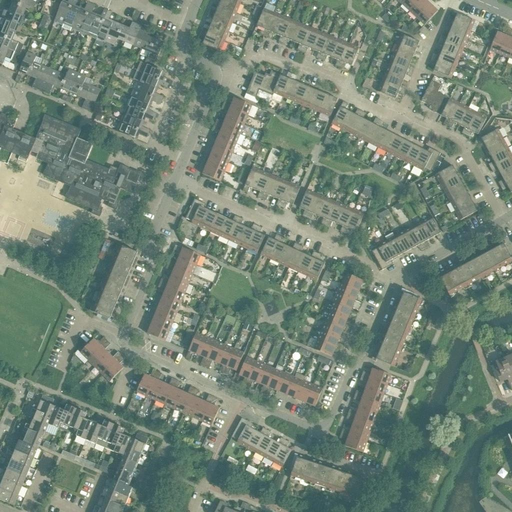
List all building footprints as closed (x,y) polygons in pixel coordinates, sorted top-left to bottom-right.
[(32,11),(35,2),(30,0),(13,0),(13,2),(19,5),(16,14),(24,17),(25,16),(23,15),(25,9),(32,11)] [(63,24),(73,0),(68,0),(68,1),(70,3),(69,4),(62,1),(54,21),(63,24)] [(70,31),(71,28),(79,9),(73,6),(73,4),(76,5),(77,0),(73,0),(63,24),(61,28),(70,31)] [(236,14),(240,4),(229,0),(220,0),(218,6),(236,14)] [(409,12),(419,0),(405,0),(402,5),(409,12)] [(416,19),(430,4),(424,0),(419,0),(409,12),(416,19)] [(19,5),(13,2),(9,11),(3,8),(0,16),(0,17),(19,25),(22,17),(24,18),(24,17),(16,14),(19,5)] [(80,31),(91,5),(87,3),(85,9),(87,10),(86,12),(79,9),(71,28),(80,31)] [(424,26),(437,12),(430,4),(416,19),(424,26)] [(88,35),(96,16),(89,13),(90,11),(92,12),(95,6),(91,5),(80,31),(88,35)] [(232,23),(236,14),(218,6),(216,11),(210,9),(209,14),(232,23)] [(264,37),(274,13),(263,9),(256,27),(261,29),(259,35),(264,37)] [(96,38),(107,12),(104,10),(101,16),(103,17),(102,19),(96,16),(88,35),(96,38)] [(105,42),(113,23),(106,20),(107,18),(109,19),(111,13),(107,12),(96,38),(105,42)] [(276,35),(283,17),(274,13),(264,37),(268,38),(270,33),(276,35)] [(228,32),(232,23),(209,14),(207,18),(212,20),(210,25),(228,32)] [(474,33),(478,23),(457,14),(455,19),(449,17),(447,21),(470,31),(474,33)] [(15,33),(19,25),(0,17),(0,27),(2,28),(0,33),(0,37),(5,39),(8,31),(17,35),(17,33),(15,33)] [(282,44),(292,21),(283,17),(276,35),(280,37),(278,43),(282,44)] [(294,43),(302,25),(292,21),(282,44),(287,46),(289,41),(294,43)] [(467,41),(470,31),(447,21),(445,26),(451,28),(449,33),(467,41)] [(118,33),(121,26),(113,23),(105,42),(114,45),(116,39),(123,42),(122,44),(123,44),(126,36),(118,33)] [(133,46),(141,27),(132,23),(129,29),(121,26),(118,33),(126,36),(123,44),(124,45),(125,43),(133,46)] [(224,42),(228,32),(210,25),(208,30),(203,28),(201,33),(224,42)] [(301,52),(311,29),(302,25),(294,43),(299,45),(297,50),(301,52)] [(155,40),(147,37),(149,31),(141,27),(133,46),(140,49),(140,51),(141,52),(145,43),(152,47),(155,40)] [(499,55),(510,29),(505,28),(502,35),(497,33),(490,50),(499,55)] [(313,51),(321,33),(311,29),(301,52),(305,54),(308,49),(313,51)] [(509,59),(511,50),(511,38),(511,39),(511,36),(511,30),(510,29),(499,55),(509,59)] [(23,46),(12,41),(15,35),(16,36),(17,35),(8,31),(5,39),(0,37),(0,46),(19,55),(23,46)] [(220,52),(224,42),(201,33),(199,37),(204,39),(202,45),(220,52)] [(320,60),(330,37),(321,33),(313,51),(318,53),(316,58),(320,60)] [(463,50),(467,41),(449,33),(447,38),(441,36),(439,40),(463,50)] [(419,42),(413,40),(401,35),(397,44),(415,52),(419,42)] [(332,59),(340,41),(330,37),(320,60),(325,62),(327,56),(332,59)] [(156,63),(163,44),(155,40),(152,47),(145,43),(141,52),(142,52),(143,50),(149,53),(144,64),(145,65),(150,66),(150,65),(150,64),(148,64),(149,60),(155,63),(156,63)] [(459,59),(463,50),(439,40),(438,45),(443,47),(441,52),(459,59)] [(339,68),(349,45),(340,41),(332,59),(337,61),(335,66),(339,68)] [(415,52),(397,44),(393,54),(411,62),(415,52)] [(351,67),(358,49),(349,45),(339,68),(343,70),(346,64),(351,67)] [(16,63),(19,55),(0,46),(0,64),(2,65),(5,59),(16,63)] [(455,69),(459,59),(441,52),(439,57),(433,55),(432,59),(455,69)] [(40,65),(34,63),(36,57),(27,53),(19,72),(28,76),(30,69),(38,72),(41,64),(40,64),(40,65)] [(409,67),(411,62),(393,54),(389,64),(412,73),(414,69),(409,67)] [(455,69),(432,59),(430,63),(435,66),(433,71),(451,78),(455,69)] [(42,89),(50,70),(42,66),(43,65),(41,64),(38,72),(30,69),(28,76),(35,79),(32,88),(37,90),(39,87),(42,89)] [(412,73),(389,64),(385,73),(403,81),(405,75),(411,78),(412,73)] [(164,73),(153,68),(150,66),(145,65),(141,73),(168,84),(170,81),(164,78),(163,81),(161,80),(164,73)] [(56,80),(59,72),(58,71),(57,73),(50,70),(42,89),(45,90),(44,93),(49,95),(53,86),(61,89),(64,83),(56,80)] [(69,93),(77,74),(68,70),(66,76),(60,74),(60,72),(59,72),(56,80),(64,83),(61,89),(69,93)] [(272,96),(273,94),(281,76),(271,72),(268,78),(255,73),(246,94),(256,98),(259,91),(272,96)] [(282,97),(292,74),(288,72),(285,78),(281,76),(273,94),(282,97)] [(168,84),(141,73),(138,82),(157,90),(160,83),(162,84),(161,86),(167,88),(168,84)] [(403,81),(385,73),(381,83),(405,92),(407,88),(401,85),(403,81)] [(89,86),(83,84),(86,77),(77,74),(69,93),(78,96),(80,90),(88,93),(91,85),(90,84),(89,86)] [(292,101),(299,84),(294,82),(296,76),(292,74),(282,97),(292,101)] [(440,116),(448,98),(437,93),(441,86),(431,81),(421,102),(433,108),(432,111),(440,116)] [(157,90),(138,82),(135,90),(161,101),(163,97),(157,95),(156,97),(154,97),(157,90)] [(405,92),(381,83),(377,92),(395,100),(397,94),(403,96),(405,92)] [(301,105),(308,88),(299,84),(292,101),(301,105)] [(92,110),(100,90),(92,87),(92,85),(91,85),(88,93),(80,90),(78,96),(85,100),(81,109),(87,111),(89,108),(92,110)] [(310,109),(318,91),(308,88),(301,105),(310,109)] [(161,101),(135,90),(131,98),(150,106),(153,99),(155,100),(154,103),(160,105),(161,101)] [(320,113),(327,95),(318,91),(310,109),(320,113)] [(330,117),(337,100),(327,95),(320,113),(330,117)] [(150,106),(131,98),(128,107),(141,112),(154,118),(156,114),(151,112),(150,112),(149,114),(147,113),(150,106)] [(447,126),(459,104),(448,98),(440,116),(446,119),(443,124),(447,126)] [(248,116),(252,106),(234,99),(232,104),(224,101),(222,105),(248,116)] [(341,129),(349,112),(345,110),(347,104),(343,102),(331,124),(341,129)] [(459,126),(468,108),(459,104),(447,126),(451,128),(454,123),(459,126)] [(248,116),(222,105),(221,110),(228,113),(226,117),(244,125),(248,116)] [(154,118),(141,112),(128,107),(124,115),(143,123),(146,116),(148,117),(147,119),(153,121),(154,118)] [(465,136),(477,113),(468,108),(459,126),(464,128),(461,133),(465,136)] [(350,134),(361,111),(357,109),(354,115),(349,112),(341,129),(350,134)] [(359,138),(368,121),(363,119),(365,114),(361,111),(350,134),(359,138)] [(478,135),(486,118),(477,113),(465,136),(470,138),(472,132),(478,135)] [(93,145),(77,139),(73,137),(77,129),(45,116),(35,139),(24,134),(13,130),(16,122),(9,119),(7,123),(0,119),(0,116),(0,115),(0,149),(0,148),(28,160),(32,148),(40,151),(36,159),(48,164),(43,175),(70,186),(65,198),(93,209),(91,213),(99,217),(103,208),(99,207),(102,199),(109,202),(107,206),(116,210),(119,202),(115,200),(120,189),(132,194),(140,174),(120,165),(117,173),(86,161),(91,149),(93,145)] [(140,130),(143,123),(124,115),(121,123),(147,135),(149,131),(144,129),(142,131),(140,130)] [(240,135),(244,125),(226,117),(224,123),(216,120),(215,124),(240,135)] [(368,143),(379,121),(375,119),(372,124),(368,121),(359,138),(368,143)] [(377,148),(386,131),(381,128),(384,123),(379,121),(368,143),(377,148)] [(147,135),(121,123),(117,132),(136,140),(139,133),(141,133),(141,136),(146,138),(147,135)] [(236,144),(240,135),(215,124),(213,129),(220,132),(218,137),(236,144)] [(486,148),(503,139),(498,130),(481,139),(486,148)] [(386,153),(395,135),(386,131),(377,148),(386,153)] [(395,157),(404,140),(395,135),(386,153),(395,157)] [(232,154),(236,144),(218,137),(214,146),(232,154)] [(490,157),(507,148),(503,139),(486,148),(489,155),(490,157)] [(404,162),(413,145),(404,140),(395,157),(404,162)] [(414,167),(422,150),(413,145),(404,162),(414,167)] [(228,163),(232,154),(214,146),(210,156),(228,163)] [(490,169),(511,157),(511,156),(507,148),(490,157),(493,162),(488,165),(490,169)] [(430,173),(440,154),(432,150),(431,152),(428,150),(427,152),(422,150),(414,167),(423,171),(424,169),(430,173)] [(224,172),(228,163),(210,156),(206,165),(224,172)] [(500,175),(511,168),(511,157),(490,169),(492,173),(498,170),(500,175)] [(220,182),(224,172),(206,165),(202,175),(220,182)] [(457,175),(452,166),(435,175),(440,185),(457,175)] [(254,190),(262,172),(252,168),(242,191),(247,193),(249,188),(254,190)] [(500,187),(511,180),(511,168),(500,175),(503,180),(498,183),(500,187)] [(261,199),(271,176),(262,172),(254,190),(259,192),(257,198),(261,199)] [(462,184),(457,175),(440,185),(445,193),(462,184)] [(273,198),(281,180),(271,176),(261,199),(266,201),(268,196),(273,198)] [(280,207),(290,184),(281,180),(273,198),(278,200),(276,205),(280,207)] [(510,193),(511,192),(511,180),(500,187),(502,191),(507,188),(510,193)] [(292,206),(300,188),(290,184),(280,207),(285,209),(287,204),(292,206)] [(450,202),(467,193),(462,184),(445,193),(450,202)] [(306,218),(316,195),(306,191),(299,209),(304,211),(302,216),(306,218)] [(472,202),(467,193),(450,202),(455,211),(472,202)] [(318,216),(325,199),(316,195),(306,218),(311,220),(313,214),(318,216)] [(201,228),(209,211),(204,209),(205,206),(201,205),(202,203),(194,199),(185,219),(192,222),(191,224),(201,228)] [(325,226),(335,203),(325,199),(318,216),(323,219),(321,224),(325,226)] [(460,221),(477,211),(472,202),(455,211),(460,221)] [(337,224),(344,206),(335,203),(325,226),(329,228),(332,222),(337,224)] [(344,234),(354,210),(344,206),(337,224),(342,226),(340,232),(344,234)] [(356,232),(363,214),(354,210),(344,234),(348,236),(351,230),(356,232)] [(210,232),(218,215),(209,211),(201,228),(210,232)] [(219,237),(227,219),(218,215),(210,232),(219,237)] [(228,241),(239,218),(235,216),(232,221),(227,219),(219,237),(228,241)] [(443,239),(431,217),(422,222),(431,239),(436,236),(439,241),(443,239)] [(238,245),(246,228),(241,225),(243,220),(239,218),(228,241),(238,245)] [(431,239),(422,222),(413,227),(425,249),(429,247),(426,241),(431,239)] [(247,249),(257,226),(253,224),(251,230),(246,228),(238,245),(247,249)] [(257,254),(265,236),(259,234),(262,228),(257,226),(247,249),(257,254)] [(425,249),(413,227),(404,231),(413,248),(418,246),(421,251),(425,249)] [(413,248),(404,231),(395,236),(404,253),(413,248)] [(270,260),(280,237),(276,235),(274,240),(268,238),(260,255),(270,260)] [(404,253),(395,236),(386,241),(395,258),(404,253)] [(279,264),(287,246),(282,244),(285,239),(280,237),(270,260),(279,264)] [(395,258),(386,241),(377,246),(378,248),(371,252),(382,271),(389,266),(393,264),(391,260),(395,258)] [(288,268),(299,245),(295,243),(292,249),(287,246),(279,264),(288,268)] [(449,296),(511,261),(511,260),(503,244),(440,279),(449,296)] [(196,266),(200,256),(175,245),(173,250),(181,253),(178,258),(196,266)] [(298,273),(306,255),(301,253),(303,247),(299,245),(288,268),(298,273)] [(110,320),(130,271),(137,253),(119,246),(92,312),(98,315),(97,317),(101,319),(102,317),(110,320)] [(307,277),(317,254),(313,252),(311,257),(306,255),(298,273),(307,277)] [(316,281),(325,264),(319,261),(322,256),(317,254),(307,277),(316,281)] [(192,275),(196,266),(178,258),(176,263),(169,260),(167,265),(192,275)] [(188,285),(192,275),(167,265),(165,269),(173,272),(171,277),(188,285)] [(359,291),(363,281),(345,274),(341,284),(359,291)] [(185,294),(188,285),(171,277),(169,282),(161,279),(159,283),(185,294)] [(181,303),(185,294),(159,283),(158,288),(165,291),(163,296),(181,303)] [(355,300),(359,291),(341,284),(337,293),(355,300)] [(351,310),(355,300),(337,293),(333,302),(351,310)] [(393,367),(413,320),(421,300),(403,293),(376,360),(393,367)] [(177,313),(181,303),(163,296),(159,306),(177,313)] [(347,319),(351,310),(333,302),(329,312),(347,319)] [(173,322),(177,313),(159,306),(155,315),(173,322)] [(345,324),(347,319),(329,312),(325,321),(351,332),(352,327),(345,324)] [(169,332),(173,322),(155,315),(151,324),(169,332)] [(351,332),(325,321),(321,331),(339,338),(341,333),(349,336),(351,332)] [(165,342),(169,332),(151,324),(147,334),(165,342)] [(337,343),(339,338),(321,331),(318,340),(343,351),(345,346),(337,343)] [(198,356),(207,335),(206,335),(205,337),(196,334),(185,359),(190,361),(193,353),(198,356)] [(204,367),(215,342),(206,338),(207,335),(198,356),(203,358),(200,365),(204,367)] [(88,361),(107,341),(103,338),(98,343),(93,339),(80,353),(88,361)] [(343,351),(318,340),(313,350),(331,357),(334,352),(341,355),(343,351)] [(95,368),(108,354),(104,350),(110,344),(107,341),(88,361),(95,368)] [(217,363),(225,343),(225,342),(224,345),(215,342),(204,367),(209,369),(212,361),(217,363)] [(223,375),(234,350),(225,346),(226,343),(225,343),(217,363),(222,365),(219,373),(223,375)] [(236,371),(243,354),(234,350),(223,375),(228,376),(231,369),(236,371)] [(102,375),(121,355),(118,352),(112,358),(108,354),(95,368),(102,375)] [(511,391),(511,375),(503,353),(501,354),(503,359),(492,364),(500,383),(508,379),(509,381),(508,381),(511,392),(511,391)] [(511,355),(506,358),(504,353),(503,353),(511,375),(511,355)] [(110,382),(122,370),(123,369),(119,364),(125,359),(121,355),(102,375),(110,382)] [(245,387),(256,362),(246,358),(239,376),(244,378),(241,385),(245,387)] [(258,384),(265,366),(256,362),(245,387),(250,389),(253,381),(258,384)] [(264,395),(275,370),(265,366),(258,384),(263,386),(260,393),(264,395)] [(387,385),(390,375),(372,369),(370,374),(363,372),(361,376),(387,385)] [(146,397),(157,372),(153,370),(150,377),(144,375),(136,392),(146,397)] [(277,391),(284,374),(275,370),(264,395),(269,397),(272,389),(277,391)] [(155,401),(163,383),(158,381),(161,374),(157,372),(146,397),(155,401)] [(286,395),(294,378),(284,374),(277,391),(286,395)] [(383,395),(387,385),(361,376),(360,381),(367,383),(365,389),(383,395)] [(164,405),(176,380),(171,378),(168,386),(163,383),(155,401),(164,405)] [(296,399),(303,382),(294,378),(286,395),(296,399)] [(174,409),(182,392),(177,390),(180,382),(176,380),(164,405),(174,409)] [(306,403),(313,386),(303,382),(296,399),(306,403)] [(315,407),(322,389),(313,386),(306,403),(315,407)] [(183,414),(194,389),(190,387),(187,394),(182,392),(174,409),(183,414)] [(192,418),(200,400),(195,398),(199,391),(194,389),(183,414),(192,418)] [(380,405),(383,395),(365,389),(363,394),(356,391),(354,395),(380,405)] [(202,422),(213,397),(209,395),(205,403),(200,400),(192,418),(202,422)] [(377,414),(380,405),(354,395),(353,400),(360,403),(358,408),(377,414)] [(211,426),(217,413),(219,409),(214,406),(217,399),(213,397),(202,422),(211,426)] [(48,425),(55,407),(40,401),(38,407),(34,405),(30,413),(35,415),(32,420),(47,427),(48,425)] [(57,429),(67,406),(66,405),(64,411),(55,407),(48,425),(57,429)] [(69,427),(76,410),(67,406),(57,429),(58,429),(60,423),(69,427)] [(373,424),(377,414),(358,408),(357,413),(349,410),(347,415),(373,424)] [(76,437),(86,413),(76,410),(69,427),(78,431),(76,436),(76,437)] [(86,440),(93,423),(84,419),(86,414),(86,413),(76,437),(86,440)] [(370,433),(373,424),(347,415),(346,419),(353,422),(351,427),(370,433)] [(246,448),(255,431),(251,429),(252,427),(248,425),(249,423),(242,419),(231,437),(238,441),(236,443),(246,448)] [(35,444),(41,431),(45,433),(47,427),(32,420),(30,426),(26,424),(23,432),(27,434),(24,440),(24,441),(23,443),(38,449),(39,447),(39,446),(35,444)] [(95,444),(105,421),(104,421),(102,427),(93,423),(86,440),(95,444)] [(105,448),(114,425),(105,421),(95,444),(105,448)] [(114,452),(124,429),(114,425),(105,448),(114,452)] [(366,443),(370,433),(351,427),(350,432),(342,429),(341,434),(366,443)] [(255,453),(267,431),(263,428),(260,434),(255,431),(246,448),(255,453)] [(123,456),(131,439),(122,435),(124,429),(114,452),(123,456)] [(264,458),(273,441),(268,438),(271,433),(267,431),(255,453),(264,458)] [(363,453),(366,443),(341,434),(339,438),(346,441),(344,446),(363,453)] [(273,463),(285,440),(281,438),(278,443),(273,441),(264,458),(273,463)] [(38,449),(23,443),(15,439),(13,444),(17,445),(15,451),(34,459),(38,449)] [(144,460),(147,453),(143,451),(146,445),(131,439),(123,456),(123,458),(138,464),(140,459),(144,460)] [(282,468),(291,451),(286,448),(289,443),(285,440),(273,463),(282,468)] [(34,459),(15,451),(12,457),(8,455),(7,459),(30,468),(34,459)] [(136,479),(139,472),(135,470),(138,464),(123,458),(120,464),(124,465),(118,479),(115,477),(114,479),(113,480),(128,487),(129,485),(129,483),(132,477),(136,479)] [(365,481),(347,475),(297,458),(294,466),(291,465),(290,469),(293,470),(290,476),(359,499),(365,481)] [(30,468),(7,459),(5,462),(9,464),(7,470),(26,478),(30,468)] [(26,478),(7,470),(5,475),(1,474),(0,475),(0,477),(22,487),(26,478)] [(22,487),(0,477),(0,482),(1,483),(0,486),(0,488),(18,496),(22,487)] [(136,490),(128,487),(113,480),(109,490),(128,498),(130,493),(135,494),(136,490)] [(14,506),(18,496),(0,488),(0,500),(10,505),(14,506)] [(128,498),(109,490),(105,500),(128,509),(130,505),(126,504),(128,498)] [(127,511),(128,509),(105,500),(101,509),(108,511),(122,511),(123,511),(124,511),(127,511)] [(233,511),(226,509),(227,505),(220,502),(215,511),(233,511)]
